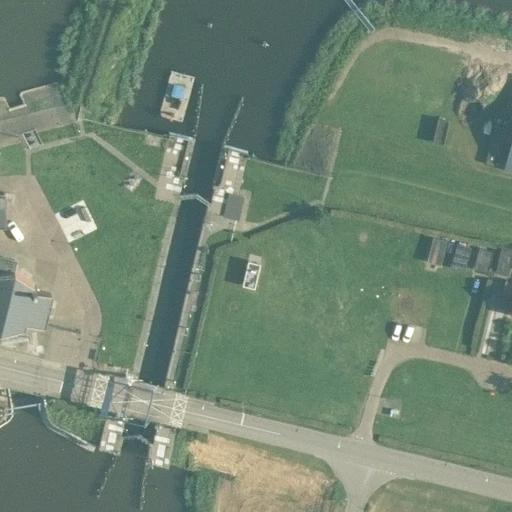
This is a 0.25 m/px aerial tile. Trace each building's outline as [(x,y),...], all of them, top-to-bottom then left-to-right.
[(447,119),(437,117),(431,140),(441,143),(447,119)] [(492,123),(484,160),(499,164),(507,126),(492,123)] [(511,168),(511,129),(503,167),(511,168)] [(46,316),(49,298),(48,298),(49,291),(33,287),(34,284),(31,283),(31,281),(12,267),(14,259),(0,255),(0,223),(4,223),(3,191),(0,191),(0,325),(21,322),(23,317),(42,322),(44,316),(46,316)] [(241,283),(253,285),(258,261),(247,258),(241,283)] [(377,275),(375,294),(409,298),(411,279),(377,275)] [(511,312),(511,280),(504,279),(501,289),(511,291),(511,297),(509,312),(511,312)]
